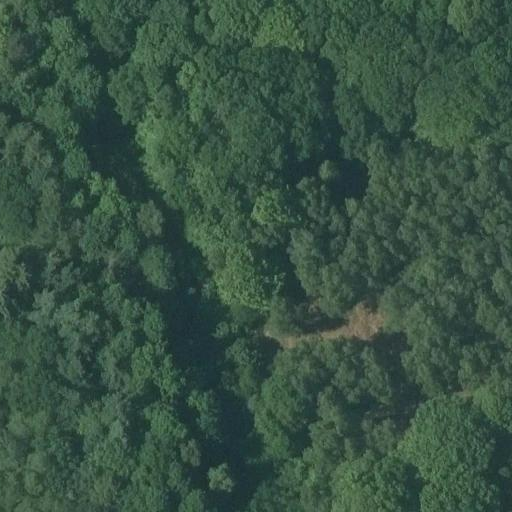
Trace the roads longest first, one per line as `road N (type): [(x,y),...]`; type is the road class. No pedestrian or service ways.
road 1 (track): [(75,57),(202,511)]
road 2 (track): [(75,57),(208,53),(291,36),(364,0)]
